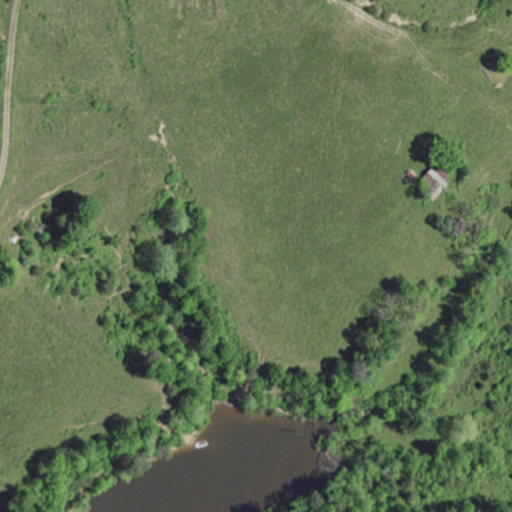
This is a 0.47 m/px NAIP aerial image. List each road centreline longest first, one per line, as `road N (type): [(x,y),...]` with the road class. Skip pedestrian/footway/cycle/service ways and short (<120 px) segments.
road 1 (residential): [(339,0),(423,37),(468,32),(511,0)]
road 2 (residential): [(18,0),(0,173)]
